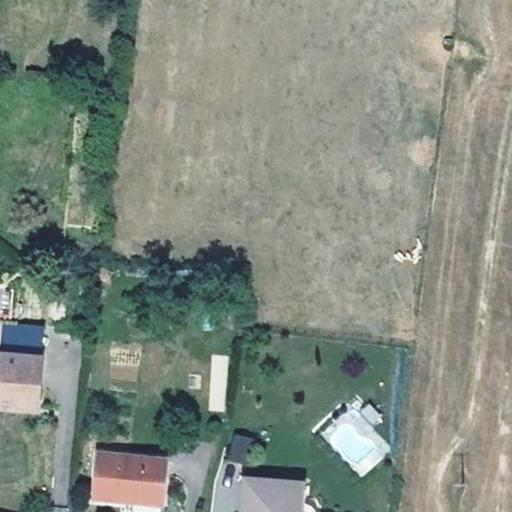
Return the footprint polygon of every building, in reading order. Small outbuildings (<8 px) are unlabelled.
[(0,405),(39,409),(43,358),(12,356),(15,326),(8,325),(5,355),(0,355),(0,405)] [(43,358),(45,328),(15,326),(12,356),(43,358)] [(211,354),(208,411),(224,411),(228,355),(211,354)] [(371,426),(381,418),(363,396),(320,431),(358,477),(391,451),(371,426)] [(233,433),(226,459),(245,463),(251,438),(233,433)] [(164,497),(168,458),(99,452),(95,498),(134,502),(134,494),(164,497)] [(304,511),(306,502),(307,489),(252,484),(249,511),(304,511)] [(163,504),(164,497),(134,494),(134,502),(163,504)] [(307,503),(306,502),(304,511),(316,511),(317,511),(316,509),(314,507),(313,505),(311,504),(310,503),(307,503)]
